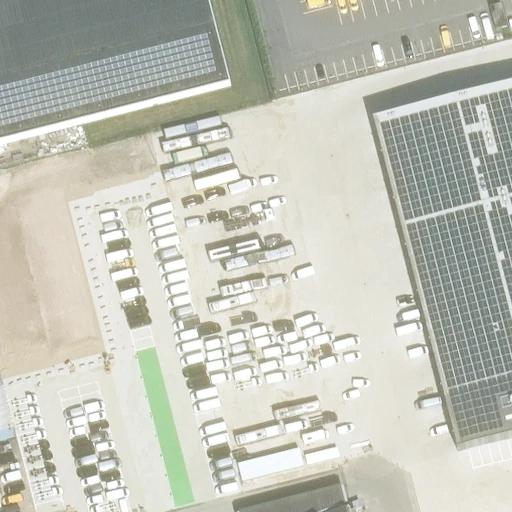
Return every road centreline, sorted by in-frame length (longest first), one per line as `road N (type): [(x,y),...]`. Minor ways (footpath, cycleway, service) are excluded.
road 1 (track): [(0,182),(511,51)]
road 2 (unknown): [(398,461),(333,231),(367,213)]
